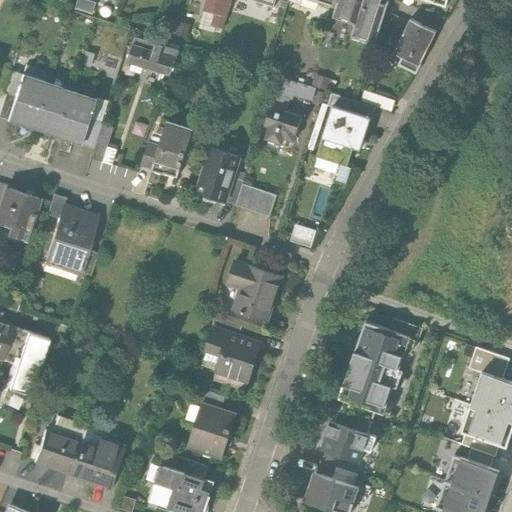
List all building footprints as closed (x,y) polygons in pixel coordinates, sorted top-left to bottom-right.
[(207,0),(204,11),(216,14),(212,26),(223,30),(231,0),(207,0)] [(240,0),(273,10),(276,0),(240,0)] [(389,0),(340,0),(338,6),(335,16),(357,23),(353,35),(376,42),(389,0)] [(110,24),(115,10),(88,1),(84,15),(110,24)] [(436,32),(411,19),(394,51),(403,55),(419,64),(436,32)] [(190,26),(176,21),(170,37),(185,42),(190,26)] [(129,63),(172,76),(179,51),(137,38),(129,63)] [(415,72),(419,64),(403,55),(399,64),(415,72)] [(0,108),(0,118),(8,121),(23,76),(12,72),(0,108)] [(332,80),(316,74),(312,86),(328,92),(332,80)] [(8,121),(33,129),(48,84),(23,76),(8,121)] [(317,89),(278,76),(273,93),(274,94),(290,99),(293,100),(294,96),(313,102),(317,89)] [(33,129),(58,137),(72,92),(48,84),(33,129)] [(97,99),(72,92),(58,137),(83,145),(97,99)] [(328,105),(333,107),(371,119),(375,107),(332,93),(328,105)] [(274,94),(270,106),(286,111),(290,99),(274,94)] [(108,103),(97,99),(83,145),(94,148),(102,123),(108,103)] [(302,117),(286,111),(270,106),(264,125),(271,128),(267,139),(283,144),(284,138),(293,141),(302,117)] [(371,119),(333,107),(317,156),(348,166),(354,147),(362,149),(371,119)] [(195,130),(169,121),(161,147),(149,143),(141,166),(178,178),(183,164),(192,137),(195,130)] [(113,127),(102,123),(94,148),(84,178),(104,184),(110,166),(102,163),(113,127)] [(202,141),(192,137),(183,164),(193,168),(202,141)] [(242,158),(211,147),(205,165),(207,166),(198,193),(227,202),(240,163),(242,158)] [(250,166),(240,163),(227,202),(270,217),(277,196),(243,184),(250,166)] [(26,240),(39,197),(6,187),(0,205),(0,220),(12,225),(9,235),(26,240)] [(47,216),(59,219),(64,205),(65,199),(53,195),(47,216)] [(59,219),(45,264),(77,274),(85,251),(96,216),(64,205),(59,219)] [(96,254),(85,251),(77,274),(76,276),(87,280),(96,254)] [(283,276),(236,261),(228,284),(242,289),(235,310),(269,321),(283,276)] [(217,317),(213,327),(240,336),(243,325),(217,317)] [(0,360),(1,361),(12,328),(0,323),(0,360)] [(247,384),(260,343),(240,336),(213,327),(206,351),(222,356),(216,374),(247,384)] [(410,343),(365,327),(353,360),(399,375),(410,343)] [(50,340),(12,328),(1,361),(17,367),(9,391),(30,398),(50,340)] [(399,375),(353,360),(340,399),(386,415),(399,375)] [(511,382),(482,372),(471,405),(511,419),(511,382)] [(202,405),(222,412),(226,399),(196,389),(192,402),(202,405)] [(202,405),(188,449),(223,460),(237,417),(222,412),(202,405)] [(511,432),(511,419),(471,405),(461,431),(507,447),(511,432)] [(376,436),(330,420),(320,448),(366,464),(376,436)] [(36,464),(72,476),(82,445),(46,433),(36,464)] [(97,450),(82,445),(72,476),(113,489),(127,447),(101,439),(97,450)] [(502,466),(456,450),(445,483),(491,498),(502,466)] [(169,455),(165,468),(205,480),(209,468),(169,455)] [(161,466),(155,484),(175,491),(169,510),(176,511),(203,511),(213,483),(205,480),(165,468),(161,466)] [(351,511),(360,487),(313,472),(303,502),(334,511),(351,511)] [(485,511),(491,498),(445,483),(436,509),(445,511),(485,511)]
